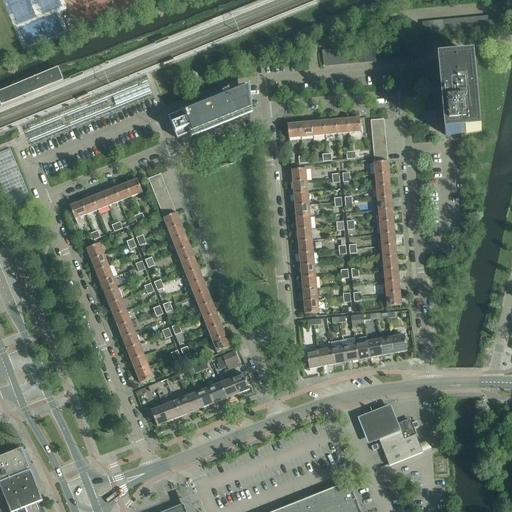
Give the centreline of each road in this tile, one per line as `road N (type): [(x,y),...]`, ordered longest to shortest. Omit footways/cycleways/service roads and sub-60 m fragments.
road 1 (residential): [(42,196),(152,469)]
road 2 (residential): [(430,384),(404,96)]
road 3 (residential): [(247,339),(288,324),(268,115)]
road 4 (residential): [(247,339),(173,151)]
road 5 (residential): [(404,96),(402,67),(265,81)]
road 6 (residential): [(42,196),(170,144)]
road 7 (residential): [(404,96),(267,108)]
road 8 (tertiary): [(152,469),(280,420)]
road 9 (residential): [(386,511),(344,397)]
